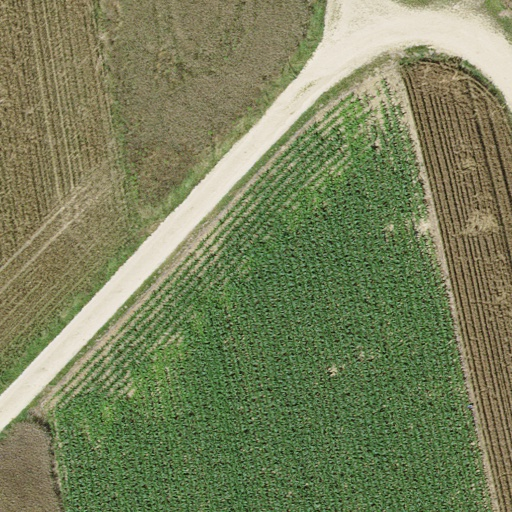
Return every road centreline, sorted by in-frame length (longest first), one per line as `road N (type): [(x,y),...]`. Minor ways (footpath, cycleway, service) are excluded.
road 1 (track): [(0,417),(271,119),(364,36)]
road 2 (track): [(364,36),(445,27),(511,82)]
